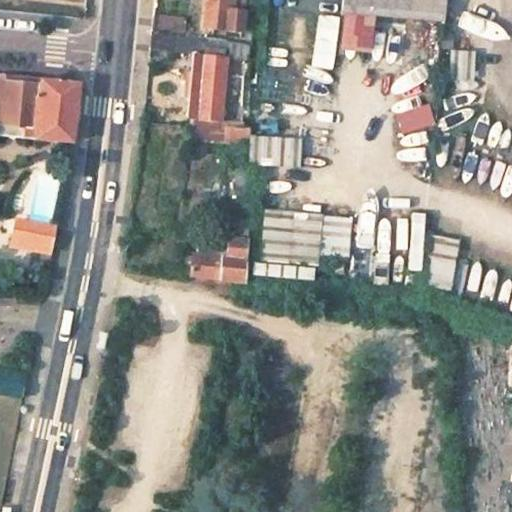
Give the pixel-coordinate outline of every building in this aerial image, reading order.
[(206,0),(204,28),(242,31),(244,11),(231,9),(231,0),(206,0)] [(231,0),(231,9),(244,11),(244,0),(231,0)] [(343,0),(343,8),(443,16),(443,0),(343,0)] [(152,12),(150,31),(183,35),(186,17),(152,12)] [(370,17),(341,15),(338,50),(367,53),(370,17)] [(332,68),(332,16),(311,16),(310,68),(332,68)] [(444,52),(463,53),(465,24),(446,23),(444,52)] [(150,31),(148,49),(192,54),(187,116),(220,120),(226,58),(247,61),(249,43),(150,31)] [(396,57),(426,58),(427,33),(397,31),(396,57)] [(472,86),(475,55),(457,53),(454,84),(472,86)] [(3,92),(0,122),(0,134),(71,141),(77,84),(38,80),(38,84),(4,81),(3,92)] [(391,115),(398,138),(432,128),(425,105),(391,115)] [(188,122),(187,140),(223,144),(224,125),(188,122)] [(224,125),(223,144),(249,146),(250,128),(224,125)] [(288,138),(288,126),(260,127),(260,139),(288,138)] [(284,141),(261,141),(261,170),(284,170),(284,141)] [(235,168),(234,195),(248,196),(249,168),(235,168)] [(350,220),(320,218),(320,216),(290,214),(285,265),(315,267),(316,256),(346,259),(350,220)] [(405,273),(418,273),(419,214),(405,214),(405,273)] [(190,255),(189,278),(245,285),(247,221),(229,220),(227,242),(226,258),(196,256),(190,255)] [(421,283),(448,286),(455,237),(427,234),(421,283)] [(197,239),(196,256),(226,258),(227,242),(197,239)] [(0,393),(20,396),(22,369),(0,366),(0,393)]
